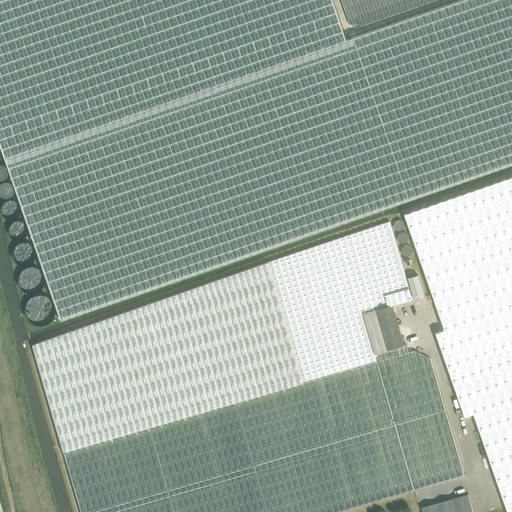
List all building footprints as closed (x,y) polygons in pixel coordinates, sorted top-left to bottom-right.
[(0,0),(0,137),(6,154),(135,108),(219,77),(332,37),(350,31),(338,0),(0,0)] [(511,0),(459,0),(334,44),(5,157),(61,319),(511,162),(511,0)] [(340,0),(350,24),(363,26),(436,0),(340,0)] [(511,511),(511,176),(467,192),(403,214),(420,264),(436,310),(443,330),(435,332),(449,375),(463,417),(473,413),(507,511),(511,511)] [(4,197),(8,197),(11,196),(14,193),(14,189),(13,186),(11,183),(8,181),(4,181),(1,183),(0,183),(0,194),(1,196),(4,197)] [(9,219),(13,219),(17,217),(20,213),(21,209),(20,205),(17,201),(13,199),(8,199),(4,201),(2,205),(1,209),(2,213),(5,217),(9,219)] [(9,226),(8,230),(9,234),(12,238),(16,239),(20,239),(24,237),(27,234),(28,229),(27,225),(24,222),(20,220),(15,220),(12,222),(9,226)] [(397,230),(400,230),(403,228),(404,225),(403,222),(400,220),(397,220),(394,222),(393,225),(394,228),(397,230)] [(389,221),(268,262),(303,383),(408,352),(406,344),(404,345),(373,354),(373,353),(362,313),(392,304),(392,305),(412,299),(389,221)] [(401,243),(404,243),(407,241),(408,238),(407,234),(405,232),(401,232),(398,234),(397,237),(398,241),(401,243)] [(22,265),(27,264),(31,263),(34,259),(36,255),(36,250),(34,246),(30,243),(26,241),(21,241),(17,243),(14,247),(12,251),(13,256),(14,260),(18,263),(22,265)] [(406,256),(409,256),(411,254),(412,251),(412,249),(410,246),(408,245),(405,245),(402,247),(401,249),(401,252),(403,255),(406,256)] [(27,292),(32,292),(37,291),(41,288),(44,283),(44,278),(43,273),(40,268),(35,266),(30,265),(25,267),(21,270),(18,275),(18,280),(19,285),(22,289),(27,292)] [(407,278),(413,299),(420,297),(424,296),(418,275),(407,278)] [(25,314),(28,319),(32,322),(37,324),(42,324),(47,322),(52,319),(54,314),(55,309),(54,304),(52,299),(48,296),(43,294),(37,294),(32,295),(28,299),(25,303),(24,309),(25,314)] [(392,305),(392,304),(362,313),(373,353),(404,345),(392,305)] [(472,511),(468,495),(421,507),(422,511),(472,511)]
